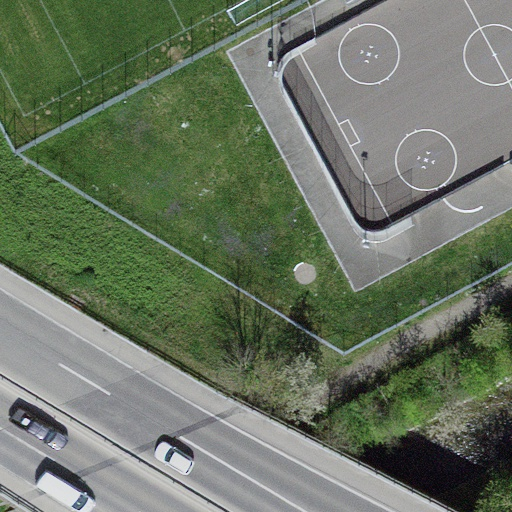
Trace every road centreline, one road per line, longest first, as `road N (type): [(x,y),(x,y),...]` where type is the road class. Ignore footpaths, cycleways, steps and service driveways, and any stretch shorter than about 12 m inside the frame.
road 1 (track): [(511,286),(161,472),(61,511)]
road 2 (motorway): [(177,433),(0,327)]
road 3 (motorway): [(335,511),(177,433)]
road 4 (motorway): [(0,427),(139,511)]
road 5 (motorway): [(289,511),(177,433)]
